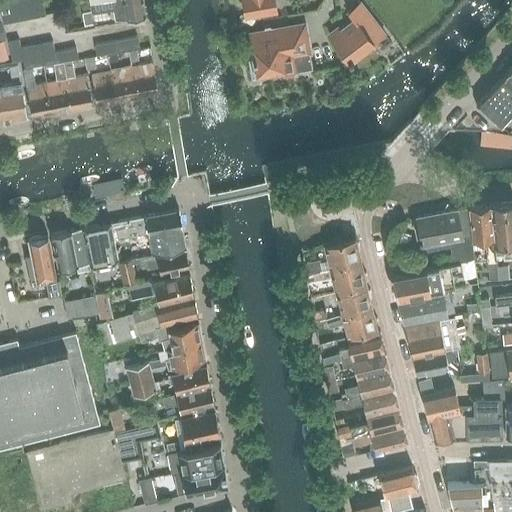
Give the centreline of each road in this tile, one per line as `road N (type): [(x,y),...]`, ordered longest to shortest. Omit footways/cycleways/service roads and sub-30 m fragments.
road 1 (residential): [(411,156),(366,209),(427,453)]
road 2 (residential): [(242,491),(185,193)]
road 3 (residential): [(0,127),(169,97),(152,0)]
road 4 (residential): [(0,231),(185,193)]
road 5 (residential): [(411,156),(511,45)]
road 6 (residential): [(427,453),(341,473),(349,511)]
